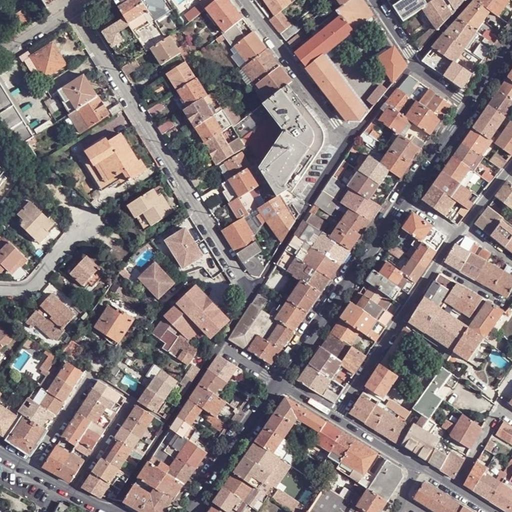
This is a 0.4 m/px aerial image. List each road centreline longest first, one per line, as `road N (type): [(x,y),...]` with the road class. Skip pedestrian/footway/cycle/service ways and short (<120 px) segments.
road 1 (residential): [(255,290),(72,8)]
road 2 (tertiary): [(407,198),(279,382)]
road 3 (residential): [(459,234),(337,416)]
road 4 (residential): [(220,345),(111,511)]
road 5 (residential): [(243,0),(350,143)]
road 6 (residential): [(350,143),(255,290)]
road 7 (tertiary): [(279,382),(189,511)]
